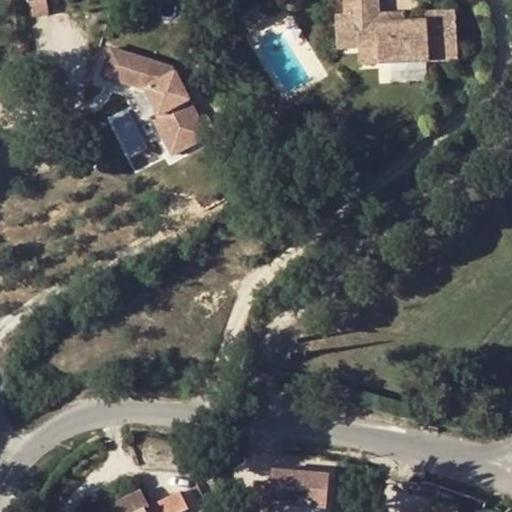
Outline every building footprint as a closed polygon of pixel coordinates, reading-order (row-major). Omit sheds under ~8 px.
[(46,0),(27,0),(30,16),(50,14),(46,0)] [(378,0),(343,0),(344,14),(335,14),(337,50),(358,49),(379,48),(379,64),(458,61),(456,11),(425,12),(425,21),(406,22),(393,22),(392,12),(379,13),(378,0)] [(248,11),(258,28),(274,18),(264,2),(248,11)] [(248,11),(239,17),(249,33),(258,28),(248,11)] [(392,12),(393,22),(406,22),(405,11),(392,12)] [(110,48),(101,76),(143,89),(145,88),(159,117),(153,120),(172,156),(208,137),(172,67),(110,48)] [(358,49),(358,64),(379,64),(379,48),(358,49)] [(277,458),(277,471),(259,471),(259,501),(276,501),(276,491),(333,492),(333,459),(277,458)] [(186,511),(189,511),(180,493),(150,508),(141,490),(96,511),(186,511)]
